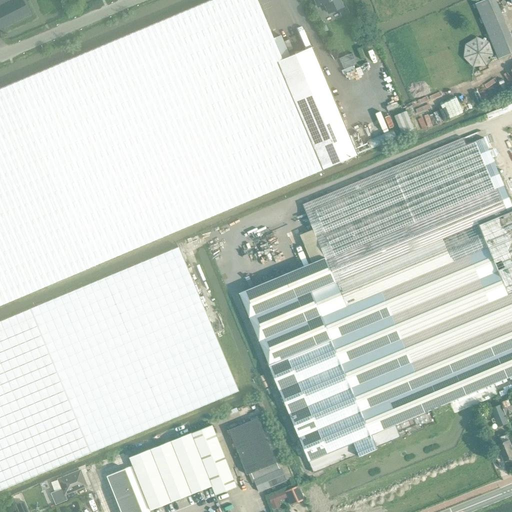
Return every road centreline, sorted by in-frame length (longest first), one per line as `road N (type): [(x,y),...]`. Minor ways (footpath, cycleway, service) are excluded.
road 1 (unclassified): [(140,0),(0,59)]
road 2 (unknown): [(284,0),(353,125)]
